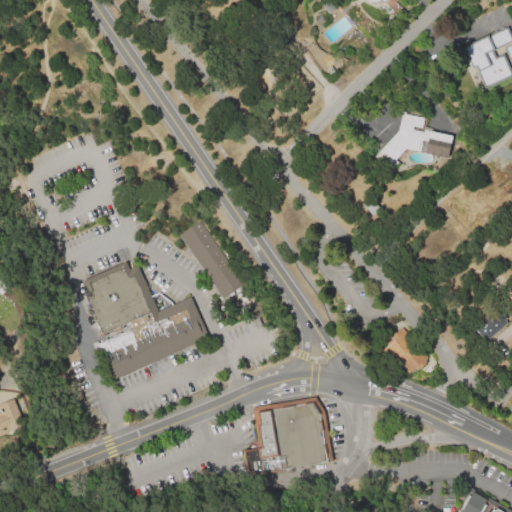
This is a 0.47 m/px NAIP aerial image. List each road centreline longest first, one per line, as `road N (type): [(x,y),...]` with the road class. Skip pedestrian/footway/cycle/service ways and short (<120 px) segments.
road 1 (residential): [(141,0),(455,368)]
road 2 (secondary): [(93,0),(359,388)]
road 3 (secondary): [(246,397),(0,491)]
road 4 (residential): [(276,164),(442,0)]
road 5 (secondary): [(349,456),(415,439),(490,439)]
